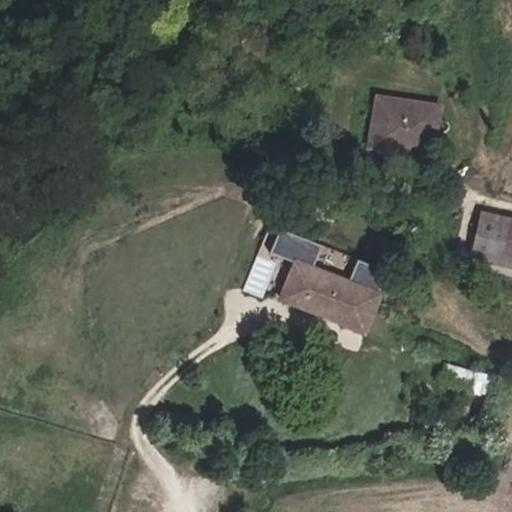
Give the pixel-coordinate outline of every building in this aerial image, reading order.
[(439,109),(377,98),(368,148),(430,159),(439,109)] [(331,224),(337,210),(310,198),(303,211),(331,224)] [(478,244),(511,252),(511,210),(488,205),(478,244)] [(303,272),(306,263),(294,258),(291,268),(303,272)] [(303,272),(291,268),(281,299),(345,320),(360,282),(306,263),(303,272)]
